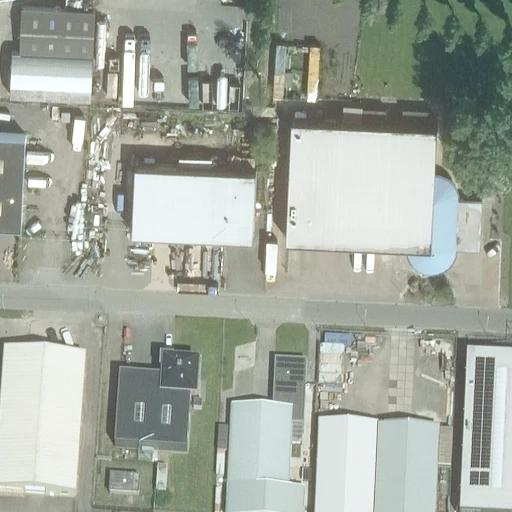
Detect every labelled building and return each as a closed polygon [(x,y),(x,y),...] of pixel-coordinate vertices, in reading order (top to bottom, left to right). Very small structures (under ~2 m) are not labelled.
[(94,10),(21,6),(18,52),(11,52),(9,97),(90,100),(94,10)] [(434,173),(436,124),(290,118),(285,239),(406,245),(406,251),(409,257),(412,263),(417,267),(423,269),(429,270),(436,270),(442,268),(447,264),(451,259),(454,253),(455,248),(479,249),(481,201),(457,200),(456,190),(451,181),(443,176),(434,173)] [(24,135),(0,133),(0,226),(20,227),(24,135)] [(255,168),(133,163),(130,232),(252,238),(255,168)] [(0,492),(74,498),(84,357),(4,351),(0,407),(0,492)] [(119,376),(114,448),(186,453),(189,396),(194,397),(196,361),(172,359),(172,355),(160,354),(160,366),(164,367),(163,379),(119,376)] [(511,511),(511,359),(466,358),(459,511),(511,511)] [(306,426),(309,364),(277,363),(275,409),(231,407),(225,511),(301,511),(303,490),(287,489),(290,425),(306,426)] [(378,428),(373,511),(433,511),(437,431),(378,428)] [(317,475),(316,511),(339,511),(341,476),(317,475)] [(139,477),(109,476),(108,494),(138,496),(139,477)]
